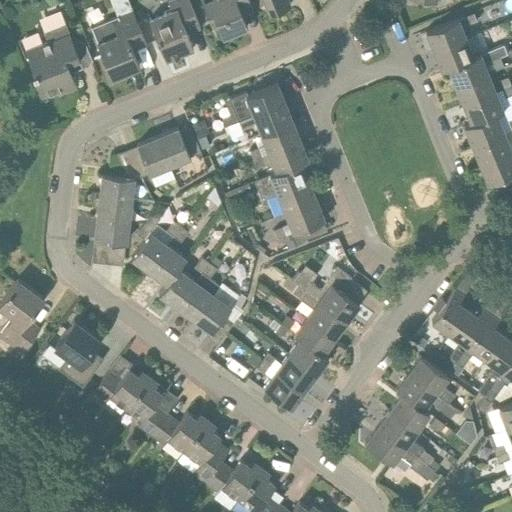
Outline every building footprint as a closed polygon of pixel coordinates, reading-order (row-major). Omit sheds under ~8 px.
[(187,33),(200,28),(188,0),(173,0),(168,2),(172,11),(149,20),(165,60),(184,53),(182,47),(191,43),(187,33)] [(222,37),(247,27),(242,12),(252,8),(248,0),(201,0),(212,25),(216,23),(222,37)] [(263,0),(269,14),(290,5),(287,0),(263,0)] [(132,12),(110,20),(91,28),(111,78),(139,66),(132,50),(145,45),(132,12)] [(477,21),(473,12),(464,16),(468,24),(477,21)] [(425,31),(433,51),(465,38),(457,19),(425,31)] [(57,93),(76,86),(67,64),(79,60),(65,24),(44,32),(48,42),(25,51),(34,73),(32,74),(40,95),(55,89),(57,93)] [(473,58),(473,57),(465,38),(433,51),(441,70),(448,67),(448,68),(473,58)] [(448,68),(455,86),(487,73),(503,67),(500,58),(508,54),(504,45),(496,48),(487,52),(480,55),(480,54),(473,57),(473,58),(448,68)] [(455,86),(463,105),(495,92),(487,73),(455,86)] [(502,89),(511,86),(507,77),(498,80),(502,89)] [(277,83),(253,93),(248,95),(246,91),(224,100),(233,123),(239,121),(238,120),(285,102),(277,83)] [(502,89),(505,98),(510,96),(511,95),(511,89),(511,86),(502,89)] [(496,113),(502,110),(495,92),(463,105),(470,123),(496,113)] [(293,122),(285,102),(238,120),(239,121),(242,129),(257,123),(261,134),(293,122)] [(472,145),(504,132),(496,113),(470,123),(464,126),(472,145)] [(208,133),(204,120),(192,124),(197,137),(208,133)] [(261,134),(269,153),(300,141),(293,122),(261,134)] [(178,127),(157,136),(169,165),(190,157),(201,153),(196,142),(185,146),(178,127)] [(479,164),(511,151),(508,141),(511,139),(511,128),(511,129),(504,132),(472,145),(479,164)] [(205,135),(197,139),(202,149),(210,146),(205,135)] [(148,173),(169,165),(157,136),(136,144),(144,162),(122,171),(133,178),(133,177),(137,177),(148,173)] [(308,160),(300,141),(269,153),(276,171),(277,172),(301,163),(308,160)] [(258,147),(250,151),(253,159),(261,156),(258,147)] [(511,150),(511,151),(479,164),(487,184),(511,173),(511,150)] [(261,156),(253,159),(257,168),(265,165),(261,156)] [(309,181),(301,163),(277,172),(276,171),(254,180),(262,200),(271,197),(271,196),(278,193),(278,194),(309,181)] [(130,199),(133,178),(122,171),(121,176),(102,173),(99,195),(130,199)] [(309,181),(278,194),(281,202),(286,213),(316,200),(309,181)] [(225,196),(226,196),(251,186),(250,182),(224,193),(225,196)] [(128,221),(130,199),(99,195),(96,217),(128,221)] [(271,197),(262,200),(265,208),(274,205),(271,197)] [(286,213),(290,223),(293,232),(302,228),(324,219),(316,200),(286,213)] [(156,207),(152,213),(159,219),(167,208),(156,207)] [(144,239),(150,232),(157,223),(160,219),(159,219),(152,213),(136,233),(144,239)] [(126,243),(128,221),(96,217),(94,239),(126,243)] [(181,227),(173,221),(166,230),(174,236),(181,227)] [(277,238),(281,237),(285,235),(282,226),(274,230),(277,238)] [(188,232),(181,227),(174,236),(181,241),(188,232)] [(302,228),(293,232),(285,235),(281,237),(287,251),(308,242),(306,239),(302,228)] [(167,245),(150,232),(144,239),(131,257),(148,270),(167,245)] [(185,259),(167,245),(148,270),(165,283),(177,267),(178,268),(185,259)] [(202,272),(209,262),(201,257),(195,265),(195,266),(202,272)] [(176,306),(193,320),(212,293),(219,285),(210,277),(217,268),(209,262),(202,272),(195,281),(176,306)] [(176,306),(195,281),(188,275),(178,268),(177,267),(165,283),(158,293),(176,306)] [(320,288),(312,282),(313,281),(300,272),(293,281),(346,321),(359,304),(340,290),(350,277),(336,267),(320,288)] [(44,298),(17,278),(0,301),(0,308),(11,316),(0,332),(0,336),(22,352),(39,328),(28,320),(44,298)] [(313,309),(307,316),(334,337),(346,321),(293,281),(291,280),(285,287),(300,298),(299,299),(313,309)] [(212,293),(193,320),(211,334),(218,324),(227,331),(234,322),(243,310),(240,308),(246,297),(240,293),(238,295),(221,283),(219,285),(212,293)] [(431,321),(449,334),(468,309),(458,302),(463,295),(455,288),(445,302),(441,299),(433,309),(437,312),(431,321)] [(467,347),(490,314),(482,308),(476,315),(468,309),(449,334),(467,346),(467,347)] [(474,352),(484,359),(502,334),(493,327),(498,320),(490,314),(467,347),(467,346),(462,352),(455,363),(462,368),(474,352)] [(281,323),(288,329),(294,321),(286,315),(281,323)] [(294,334),(300,338),(322,353),(334,337),(307,316),(294,334)] [(268,326),(275,331),(280,324),(273,319),(268,326)] [(92,350),(100,340),(74,321),(54,347),(67,356),(58,369),(82,387),(103,359),(92,350)] [(288,329),(281,323),(280,324),(275,331),(283,336),(288,329)] [(501,371),(511,356),(511,339),(511,341),(502,334),(484,359),(495,367),(477,391),(484,396),(501,371)] [(421,337),(416,344),(422,349),(427,342),(421,337)] [(328,357),(322,353),(300,338),(288,354),(316,374),(328,357)] [(455,363),(462,352),(455,347),(447,357),(455,363)] [(247,360),(257,367),(262,360),(252,353),(247,360)] [(270,366),(275,358),(268,353),(262,360),(270,366)] [(288,354),(276,370),(303,391),(316,374),(288,354)] [(408,372),(448,403),(454,395),(441,385),(448,376),(420,356),(408,372)] [(511,378),(511,356),(501,371),(484,396),(483,397),(490,402),(504,384),(507,385),(511,379),(511,378)] [(264,373),(270,366),(262,360),(257,367),(264,373)] [(462,368),(455,363),(449,370),(457,376),(462,369),(462,368)] [(0,385),(3,388),(12,376),(0,367),(0,385)] [(120,379),(109,370),(93,391),(106,401),(110,395),(125,407),(149,376),(141,370),(137,375),(129,368),(120,379)] [(291,407),(303,391),(276,370),(263,387),(291,407)] [(448,403),(408,372),(395,389),(401,394),(422,410),(423,409),(429,401),(450,417),(456,409),(448,403)] [(162,393),(159,391),(154,387),(157,382),(149,376),(125,407),(141,419),(137,424),(151,435),(166,413),(154,404),(162,393)] [(401,394),(389,410),(416,430),(429,414),(429,413),(423,409),(422,410),(401,394)] [(483,397),(476,407),(483,412),(490,402),(483,397)] [(511,401),(498,407),(506,428),(511,426),(511,401)] [(461,413),(473,421),(469,407),(467,405),(461,413)] [(433,458),(424,450),(425,449),(411,438),(416,430),(389,410),(377,426),(428,465),(433,458)] [(166,413),(151,435),(163,444),(167,439),(182,450),(206,418),(199,413),(195,418),(187,411),(178,422),(166,413)] [(58,436),(67,423),(58,417),(48,429),(58,436)] [(434,417),(429,425),(437,431),(442,423),(434,417)] [(71,445),(85,425),(76,418),(62,438),(71,445)] [(206,418),(182,450),(198,462),(191,472),(205,482),(220,461),(228,451),(216,442),(220,436),(212,430),(215,425),(206,418)] [(411,464),(409,466),(427,480),(434,470),(428,465),(377,426),(364,443),(392,463),(398,454),(411,464)] [(496,456),(508,452),(504,443),(492,447),(496,456)] [(508,452),(496,456),(498,463),(499,463),(510,459),(508,452)] [(233,470),(220,461),(205,482),(216,491),(220,485),(238,498),(261,466),(253,461),(249,465),(241,459),(233,470)] [(251,511),(271,511),(278,503),(266,495),(271,488),(274,484),(266,478),(269,473),(261,466),(238,498),(253,509),(251,511)] [(456,494),(447,487),(439,497),(444,501),(456,494)] [(266,495),(278,503),(283,497),(271,488),(266,495)] [(182,505),(173,499),(169,504),(178,510),(182,505)] [(316,511),(319,509),(311,503),(307,508),(299,502),(291,511),(289,511),(278,503),(271,511),(316,511)]
